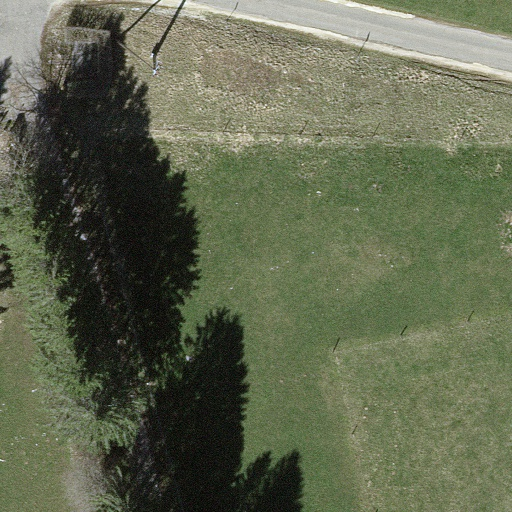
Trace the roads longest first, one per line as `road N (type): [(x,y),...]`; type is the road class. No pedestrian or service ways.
road 1 (track): [(5,79),(99,329),(145,511)]
road 2 (unclassified): [(511,67),(233,0)]
road 3 (track): [(0,123),(19,0)]
